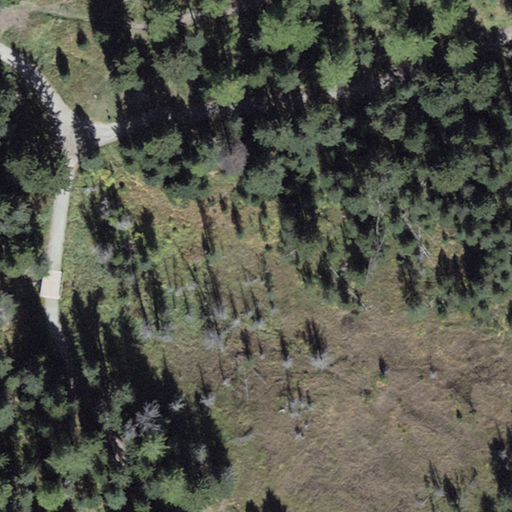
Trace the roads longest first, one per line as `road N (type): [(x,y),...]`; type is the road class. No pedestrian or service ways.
road 1 (track): [(511,32),(377,82),(75,141),(50,298),(55,341),(126,461),(180,511)]
road 2 (track): [(75,141),(51,98),(0,48)]
